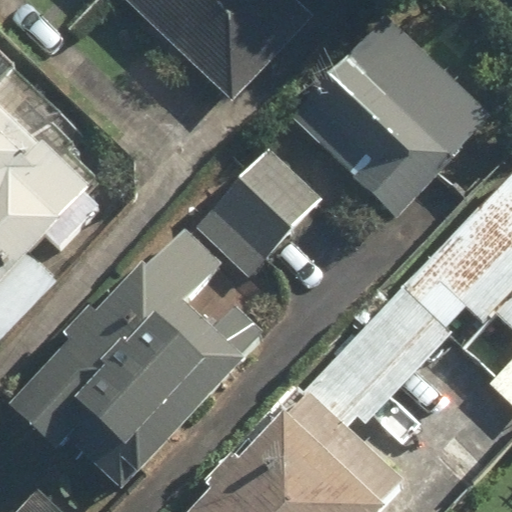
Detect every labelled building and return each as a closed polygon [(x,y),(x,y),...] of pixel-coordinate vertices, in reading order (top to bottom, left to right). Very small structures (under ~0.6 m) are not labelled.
[(136,0),(245,103),(330,14),(314,0),(136,0)] [(511,111),(511,107),(409,7),(299,119),(404,222),(511,111)] [(59,270),(114,216),(98,199),(106,191),(26,110),(46,90),(0,44),(0,352),(71,282),(59,270)] [(337,200),(283,150),(207,231),(261,281),(337,200)] [(511,372),(499,386),(511,398),(511,190),(197,511),(409,511),(430,491),(370,432),(491,308),(511,328),(511,372)] [(226,265),(190,232),(32,403),(80,448),(103,423),(159,475),(269,357),(200,293),(226,265)] [(76,511),(47,485),(22,511),(76,511)]
